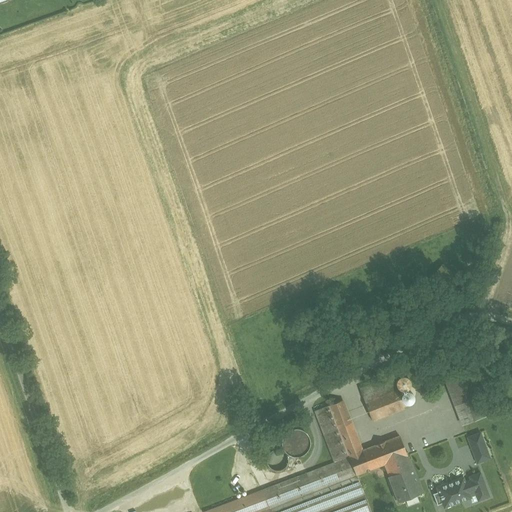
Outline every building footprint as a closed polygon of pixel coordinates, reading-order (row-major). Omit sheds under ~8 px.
[(486,416),(468,368),(444,377),(462,425),(486,416)] [(411,385),(409,375),(399,377),(401,387),(411,385)] [(396,389),(364,402),(372,421),(404,409),(396,389)] [(370,511),(356,475),(384,464),(407,456),(400,436),(362,450),(343,400),(315,411),(335,463),(205,511),(370,511)] [(288,434),(282,442),(285,450),(280,448),(273,449),(268,453),(266,460),(268,467),(273,471),(280,472),(287,469),(290,463),(290,457),(291,458),(300,459),(308,453),(310,443),(306,435),(297,431),(288,434)] [(490,459),(481,433),(468,438),(477,464),(490,459)] [(407,456),(384,464),(399,502),(423,493),(419,482),(418,483),(407,456)] [(472,504),(491,497),(481,471),(468,476),(470,480),(465,482),(463,478),(438,488),(439,492),(434,494),(437,504),(443,502),(445,507),(469,498),(472,504)]
